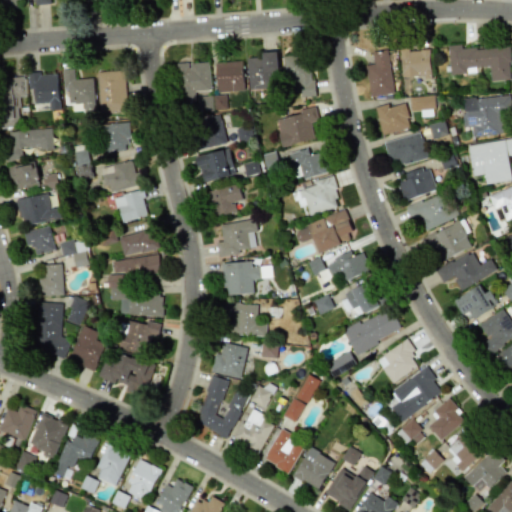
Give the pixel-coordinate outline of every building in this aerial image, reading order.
[(449,74),(466,73),(465,67),(489,65),(490,81),(511,79),(508,45),(461,49),(461,44),(447,45),(449,74)] [(400,77),(430,76),(429,49),(400,50),(400,77)] [(392,93),(388,50),(371,51),(372,63),(365,64),(368,96),(392,93)] [(278,70),(277,51),(261,52),(261,57),(246,57),(247,88),(274,88),(273,71),(278,70)] [(285,56),(287,98),(315,96),(314,78),(309,78),(308,54),(285,56)] [(209,90),(208,61),(177,62),(179,103),(194,102),(194,91),(209,90)] [(243,90),(242,61),(215,62),(216,91),(243,90)] [(95,111),(92,77),(74,79),(73,68),(63,69),(66,103),(82,102),(83,112),(95,111)] [(125,112),(124,70),(97,71),(97,112),(125,112)] [(27,73),(28,88),(33,88),(33,103),(48,103),(48,109),(59,108),(57,72),(27,73)] [(2,77),(4,127),(19,126),(18,96),(26,95),(25,77),(2,77)] [(461,98),(464,126),(471,126),(472,136),(502,134),(500,113),(511,112),(509,94),(461,98)] [(434,109),(434,95),(410,96),(410,110),(434,109)] [(375,106),(383,134),(410,126),(403,103),(388,107),(387,103),(375,106)] [(313,139),(310,122),(318,120),(315,109),(274,117),(281,146),(313,139)] [(225,143),(220,115),(198,119),(203,147),(225,143)] [(101,149),(127,150),(128,123),(102,123),(101,149)] [(52,147),(51,128),(5,131),(7,160),(21,159),(21,149),(52,147)] [(384,141),(390,167),(427,157),(420,132),(384,141)] [(511,138),(467,144),(471,175),(483,174),(485,183),(510,180),(507,156),(511,155),(511,138)] [(234,173),(227,147),(195,156),(202,182),(234,173)] [(327,170),(322,151),(308,155),(306,147),(287,153),(295,179),(327,170)] [(90,175),(89,150),(73,151),(74,176),(90,175)] [(100,168),(107,192),(141,183),(137,171),(134,172),(130,159),(100,168)] [(242,164),(245,176),(259,173),(256,161),(242,164)] [(8,168),(12,191),(40,185),(35,162),(8,168)] [(403,174),(405,179),(396,182),(402,200),(435,189),(427,165),(403,174)] [(336,207),(333,198),(338,196),(332,175),(313,180),(315,185),(292,191),(297,207),(306,205),(308,215),(336,207)] [(241,199),(236,183),(207,191),(214,217),(236,211),(233,201),(241,199)] [(498,222),(511,216),(511,185),(488,194),(498,222)] [(147,215),(141,190),(114,196),(120,222),(147,215)] [(454,217),(443,191),(407,206),(418,232),(454,217)] [(15,198),(20,225),(62,217),(60,206),(50,208),(47,193),(15,198)] [(318,252),(353,238),(342,210),(293,230),(298,243),(312,237),(318,252)] [(215,242),(217,254),(255,248),(252,231),(256,230),(254,218),(218,224),(221,241),(215,242)] [(426,234),(435,260),(469,248),(460,222),(426,234)] [(32,243),(35,254),(54,249),(48,225),(22,232),(26,245),(32,243)] [(121,255),(158,248),(154,229),(118,236),(121,255)] [(72,254),(74,267),(88,265),(83,238),(59,243),(61,256),(72,254)] [(459,290),(496,270),(490,258),(478,264),(470,250),(435,270),(441,282),(452,276),(459,290)] [(334,284),(369,270),(362,251),(352,256),(350,252),(325,262),(334,284)] [(111,261),(113,273),(123,271),(124,278),(160,272),(157,253),(111,261)] [(252,293),(252,278),(263,278),(263,265),(250,266),(250,261),(219,262),(220,287),(225,286),(226,294),(252,293)] [(39,296),(62,295),(61,263),(37,264),(39,296)] [(511,280),(511,299),(509,301),(507,298),(501,289),(511,280)] [(359,305),(363,312),(386,300),(383,294),(375,298),(367,281),(343,293),(351,308),(359,305)] [(461,316),(469,311),(472,317),(497,303),(489,288),(482,292),(478,285),(452,300),(461,316)] [(118,315),(162,315),(162,293),(128,293),(128,298),(126,298),(126,287),(110,287),(110,299),(118,299),(118,315)] [(313,299),(317,314),(333,309),(328,295),(313,299)] [(89,302),(75,296),(65,320),(79,326),(89,302)] [(60,336),(61,303),(35,301),(33,352),(66,354),(67,337),(60,336)] [(257,303),(226,302),(225,333),(265,335),(265,321),(256,321),(257,303)] [(401,330),(390,307),(342,330),(353,352),(401,330)] [(489,352),(511,336),(511,323),(502,308),(477,324),(487,339),(483,341),(489,352)] [(159,324),(126,318),(120,349),(147,354),(150,335),(157,336),(159,324)] [(93,370),(103,343),(95,340),(98,331),(81,325),(67,359),(93,370)] [(390,382),(416,367),(409,355),(414,351),(407,339),(375,358),(390,382)] [(511,376),(511,340),(494,355),(511,377),(511,376)] [(213,353),(210,373),(241,377),(245,345),(220,342),(219,354),(213,353)] [(275,357),(276,344),(261,344),(261,357),(275,357)] [(98,376),(125,386),(124,388),(142,395),(154,364),(118,351),(113,363),(104,360),(98,376)] [(355,365),(349,351),(325,364),(332,377),(355,365)] [(399,420),(442,392),(425,367),(390,389),(398,401),(390,407),(399,420)] [(283,416),(296,422),(318,380),(306,373),(283,416)] [(227,381),(211,374),(193,423),(229,437),(245,393),(234,389),(223,418),(214,415),(227,381)] [(249,399),(263,407),(272,392),(258,384),(249,399)] [(432,410),(437,417),(427,425),(438,439),(464,420),(449,398),(432,410)] [(7,407),(0,424),(0,430),(24,440),(35,410),(18,403),(16,411),(7,407)] [(233,440),(259,451),(273,420),(248,408),(233,440)] [(27,445),(54,456),(67,423),(41,412),(27,445)] [(424,436),(412,419),(399,428),(412,445),(424,436)] [(98,438),(83,433),(81,437),(74,434),(77,426),(71,424),(52,472),(67,478),(76,456),(88,461),(98,438)] [(287,473),(304,443),(279,429),(262,458),(287,473)] [(483,449),(466,430),(444,450),(461,469),(483,449)] [(129,452),(106,442),(96,466),(100,468),(96,478),(115,486),(129,452)] [(292,474),(316,490),(334,462),(309,446),(292,474)] [(498,465),(503,460),(492,449),(462,477),(470,486),(479,478),(488,488),(505,472),(498,465)] [(419,463),(428,473),(442,460),(433,450),(419,463)] [(159,469),(138,458),(127,482),(131,483),(127,492),(145,500),(159,469)] [(348,509),(372,471),(362,465),(355,476),(340,467),(323,493),(348,509)] [(179,511),(190,484),(174,478),(172,486),(165,484),(155,509),(163,511),(179,511)] [(486,506),(492,511),(511,511),(511,482),(509,480),(486,506)] [(354,511),(388,511),(395,502),(385,495),(382,500),(368,491),(354,511)] [(188,511),(217,511),(222,501),(210,496),(207,503),(194,498),(188,511)] [(38,511),(41,507),(29,501),(27,505),(13,499),(7,511),(38,511)]
